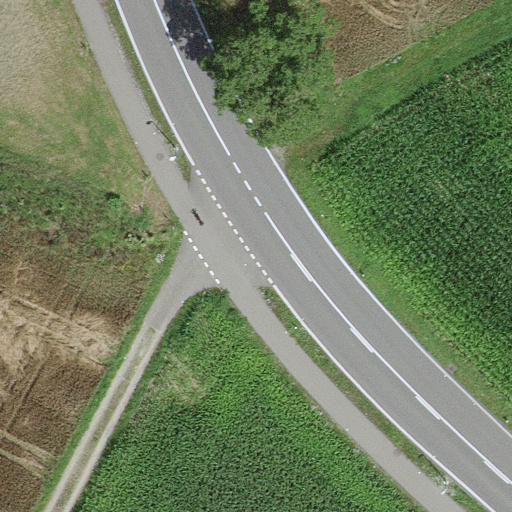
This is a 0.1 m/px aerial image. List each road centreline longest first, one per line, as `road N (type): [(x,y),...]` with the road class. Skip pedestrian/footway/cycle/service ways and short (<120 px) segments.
road 1 (secondary): [(155,0),(258,203),(340,315),(511,488)]
road 2 (track): [(62,511),(209,235),(258,203)]
